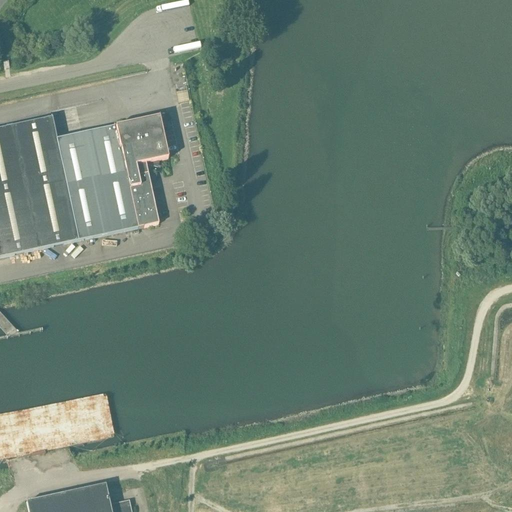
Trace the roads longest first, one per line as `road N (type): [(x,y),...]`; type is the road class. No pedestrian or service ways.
road 1 (unclassified): [(0,84),(117,60),(159,30)]
road 2 (track): [(372,511),(484,497),(511,482)]
